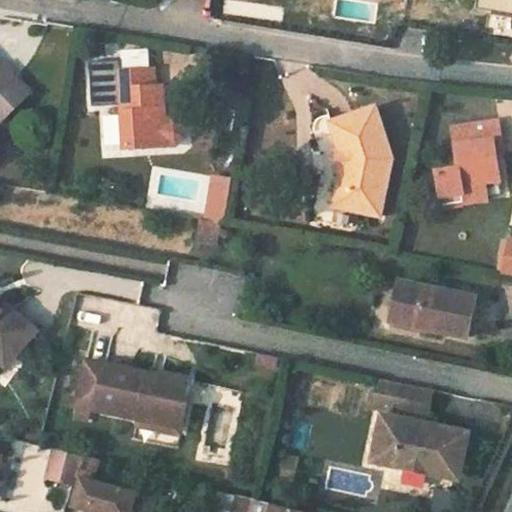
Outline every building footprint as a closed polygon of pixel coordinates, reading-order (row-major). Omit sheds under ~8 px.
[(0,123),(5,129),(6,129),(35,94),(19,80),(15,84),(8,77),(0,69),(0,123)] [(171,128),(170,106),(170,95),(166,95),(164,95),(163,76),(124,78),(124,98),(126,150),(127,155),(156,155),(172,154),(182,154),(189,146),(188,135),(180,128),(171,128)] [(349,159),(356,179),(354,189),(348,217),(392,226),(398,196),(402,178),(406,161),(401,145),(395,131),(395,130),(387,108),(351,121),(338,126),(340,135),(345,148),(345,149),(346,149),(352,146),(352,147),(355,155),(355,156),(349,158),(349,159)] [(462,156),(471,201),(497,196),(500,195),(496,176),(509,173),(507,164),(505,154),(511,153),(511,129),(511,127),(459,136),(462,156)] [(233,228),(237,206),(220,203),(216,225),(219,226),(233,228)] [(219,226),(216,245),(249,249),(251,231),(233,228),(219,226)] [(483,301),(406,284),(398,322),(429,329),(426,336),(451,343),(452,336),(473,340),(483,301)] [(0,368),(2,371),(34,334),(2,307),(0,310),(0,368)] [(397,331),(426,336),(429,329),(398,322),(397,331)] [(178,430),(179,425),(183,405),(178,404),(183,381),(158,376),(157,379),(101,368),(92,413),(178,430)] [(191,383),(183,381),(178,404),(183,405),(187,406),(191,383)] [(376,410),(406,417),(413,390),(382,383),(376,410)] [(430,423),(437,395),(416,391),(413,390),(406,417),(430,423)] [(393,472),(439,482),(441,474),(463,479),(464,479),(473,438),(450,433),(447,447),(401,437),(404,423),(383,418),(374,459),(395,464),(393,472)] [(401,437),(447,447),(450,433),(404,423),(401,437)] [(72,511),(73,511),(129,511),(133,497),(81,483),(79,487),(72,486),(70,492),(77,494),(72,511)] [(230,511),(234,499),(219,495),(215,511),(230,511)] [(286,511),(238,500),(234,511),(286,511)]
